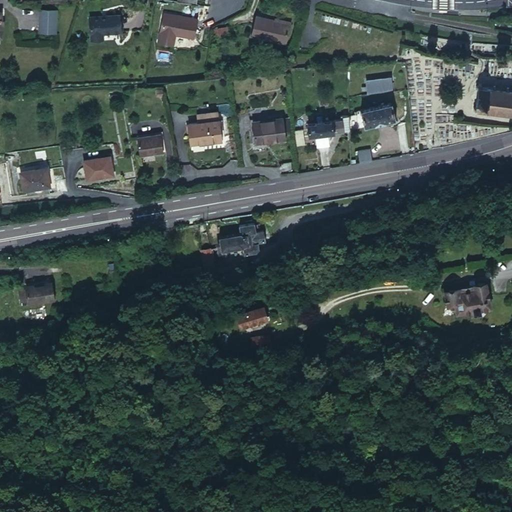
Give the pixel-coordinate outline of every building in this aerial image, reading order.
[(56,33),(57,8),(38,7),(37,33),(56,33)] [(195,16),(160,10),(155,39),(171,42),(172,32),(191,35),(195,16)] [(88,18),(90,40),(102,38),(102,35),(120,33),(119,15),(88,18)] [(271,20),(253,18),(250,38),(284,43),(287,22),(271,20)] [(392,78),(366,80),(367,87),(362,87),(362,92),(368,91),(368,93),(393,90),(392,78)] [(511,86),(509,86),(510,84),(507,83),(506,86),(495,85),(495,82),(492,82),(492,85),(481,83),(481,81),(479,80),(478,83),(475,83),(475,86),(478,86),(476,106),(473,106),(473,108),(476,108),(476,111),(478,111),(478,109),(489,110),(489,112),(492,112),(492,110),(503,111),(503,114),(505,114),(506,111),(511,112),(511,86)] [(390,101),(359,108),(360,111),(364,125),(395,118),(390,101)] [(353,113),(347,114),(347,115),(348,129),(364,125),(360,111),(359,112),(353,113)] [(247,144),(276,140),(273,118),(244,122),(247,144)] [(326,132),(340,131),(340,118),(324,121),(326,132)] [(217,120),(186,124),(189,145),(220,142),(217,120)] [(326,132),(324,121),(315,123),(315,120),(308,121),(308,124),(299,125),(301,136),(326,132)] [(159,134),(137,138),(141,157),(163,152),(159,134)] [(369,149),(357,150),(358,163),(370,161),(369,149)] [(109,152),(84,157),(88,176),(113,171),(109,152)] [(46,164),(21,168),(24,188),(50,184),(46,164)] [(263,251),(261,241),(259,229),(257,220),(241,223),(242,231),(244,245),(246,254),(263,251)] [(267,228),(259,229),(261,241),(269,240),(267,228)] [(223,249),(244,245),(242,231),(220,235),(223,249)] [(213,270),(209,248),(200,249),(206,280),(215,279),(213,270)] [(228,268),(213,270),(215,279),(227,277),(230,275),(228,268)] [(25,288),(26,291),(28,303),(28,305),(55,300),(51,283),(25,288)] [(486,286),(444,293),(447,310),(455,308),(457,317),(469,315),(470,318),(481,316),(480,313),(491,311),(486,286)] [(150,287),(148,288),(147,289),(147,290),(147,293),(147,294),(148,295),(151,296),(153,296),(154,296),(155,296),(156,295),(157,294),(157,290),(156,289),(155,288),(153,287),(152,287),(150,287)] [(19,304),(28,303),(26,291),(17,293),(19,304)] [(262,306),(237,314),(241,329),(266,322),(262,306)] [(271,343),(271,342),(268,335),(251,339),(254,347),(255,348),(271,343)]
